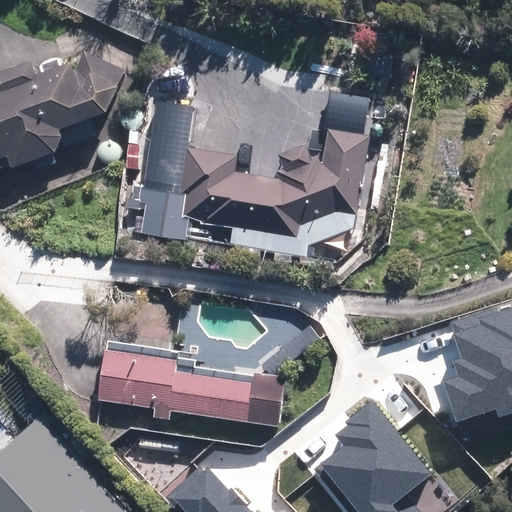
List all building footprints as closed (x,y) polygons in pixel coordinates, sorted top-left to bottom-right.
[(116,110),(130,76),(90,50),(84,62),(47,74),(42,60),(0,74),(4,88),(0,89),(0,160),(17,153),(22,166),(69,147),(73,127),(116,110)] [(332,127),(366,134),(372,101),(330,92),(323,125),(332,127)] [(366,134),(332,127),(326,158),(315,157),(310,143),(285,152),(291,169),(284,168),(283,176),(240,171),(242,151),(191,145),(197,103),(161,99),(150,187),(188,192),(185,222),(202,224),(201,233),(308,247),(347,235),(351,211),(358,212),(371,135),(366,134)] [(119,126),(121,129),(124,132),(128,134),(133,134),(137,133),(140,130),(143,127),(144,123),(144,118),(142,114),(139,111),(135,109),(131,108),(127,109),(123,111),(120,114),(119,117),(118,122),(119,126)] [(99,155),(101,159),(105,162),(109,163),(113,163),(117,162),(120,160),(123,156),(124,152),(124,148),(122,144),(119,141),(116,138),(111,138),(107,138),(103,140),(101,143),(99,147),(98,151),(99,155)] [(155,217),(157,221),(161,223),(165,225),(169,225),(173,224),(177,221),(179,218),(180,214),(180,209),(178,205),(175,202),(172,200),(168,199),(163,200),(160,202),(157,205),(155,209),(154,213),(155,217)] [(185,417),(186,409),(285,422),(291,374),(254,369),(253,378),(187,370),(190,348),(113,338),(105,398),(159,405),(158,414),(185,417)] [(131,511),(43,416),(0,455),(0,511),(131,511)] [(129,438),(112,453),(142,486),(159,471),(129,438)] [(307,486),(309,490),(312,492),(316,494),(320,494),(324,493),(328,490),(330,487),(331,483),(331,478),(330,474),(327,471),(323,469),(319,468),(315,469),(311,471),(308,474),(306,478),(306,482),(307,486)] [(314,511),(308,500),(288,511),(314,511)]
